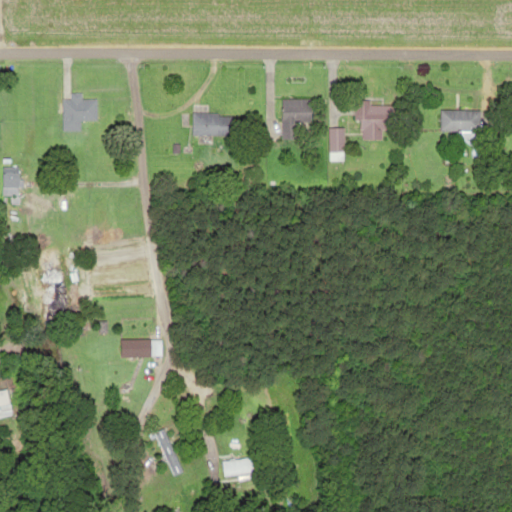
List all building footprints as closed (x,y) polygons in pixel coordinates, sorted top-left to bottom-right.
[(283,98),(312,98),(313,129),(284,130),(283,98)] [(61,99),(82,100),(81,133),(60,132),(61,99)] [(82,100),(96,99),(97,121),(83,122),(82,100)] [(357,100),(395,101),(395,136),(356,135),(357,100)] [(190,109),(232,110),(232,136),(189,135),(190,109)] [(439,109),(486,111),(485,136),(439,134),(439,109)] [(328,128),(328,160),(342,160),(342,128),(328,128)] [(0,166),(18,166),(19,197),(0,197),(0,166)] [(115,338),(150,337),(150,357),(116,358),(115,338)] [(0,385),(1,385),(12,413),(0,417),(0,385)] [(286,424),(286,396),(276,396),(276,424),(286,424)] [(148,431),(161,425),(180,469),(168,475),(148,431)] [(220,475),(217,451),(255,447),(258,471),(220,475)]
